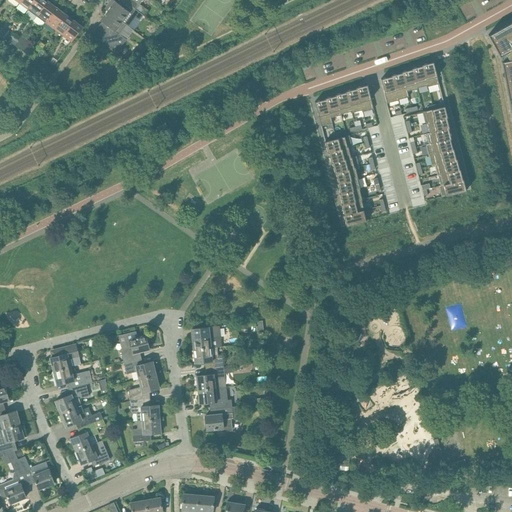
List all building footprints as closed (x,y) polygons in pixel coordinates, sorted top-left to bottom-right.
[(21,0),(19,3),(28,10),(35,0),(21,0)] [(45,0),(35,0),(28,10),(37,16),(48,1),(45,0)] [(107,11),(126,25),(129,27),(135,18),(139,21),(143,15),(136,10),(126,2),(123,7),(113,0),(111,0),(105,9),(107,11)] [(127,0),(126,2),(136,10),(139,4),(133,0),(127,0)] [(48,1),(37,16),(45,23),(56,8),(48,1)] [(54,29),(65,14),(56,8),(45,23),(54,29)] [(126,39),(119,34),(126,25),(107,11),(100,21),(101,22),(97,28),(105,34),(100,41),(116,53),(126,39)] [(65,14),(54,29),(63,35),(74,21),(65,14)] [(74,21),(63,35),(71,42),(82,27),(74,21)] [(511,21),(508,24),(488,35),(492,43),(500,56),(501,61),(511,116),(511,21)] [(15,45),(18,41),(13,37),(10,42),(15,45)] [(23,44),(18,41),(15,45),(20,49),(23,44)] [(32,58),(35,54),(30,50),(27,55),(32,58)] [(40,57),(35,54),(32,58),(37,62),(40,57)] [(433,62),(422,65),(422,66),(423,66),(428,85),(427,85),(427,87),(439,84),(433,62)] [(422,66),(412,69),(417,88),(427,85),(428,85),(423,66),(422,66)] [(412,69),(401,72),(401,73),(402,73),(407,92),(407,91),(418,89),(417,88),(412,69)] [(401,73),(391,76),(392,76),(398,100),(409,97),(407,91),(407,92),(402,73),(401,73)] [(391,76),(381,79),(387,103),(398,100),(392,76),(391,76)] [(367,85),(356,88),(356,89),(356,88),(362,110),(361,111),(362,112),(373,109),(367,85)] [(356,89),(345,91),(346,92),(351,112),(351,113),(361,111),(362,110),(356,88),(356,89)] [(346,92),(335,95),(335,96),(336,95),(341,114),(351,112),(346,92)] [(335,96),(325,98),(325,99),(330,118),(331,118),(341,115),(341,114),(336,95),(335,96)] [(325,99),(315,102),(321,126),(332,123),(331,118),(330,118),(325,99)] [(444,106),(422,112),(425,123),(427,123),(427,122),(446,118),(447,118),(444,106)] [(446,118),(427,122),(427,123),(429,132),(429,133),(448,128),(448,129),(449,128),(446,118)] [(429,132),(426,133),(429,144),(450,139),(451,139),(448,129),(448,128),(429,133),(429,132)] [(349,135),(325,142),(328,153),(329,153),(328,152),(350,147),(352,147),(349,135)] [(429,144),(426,144),(428,156),(429,156),(429,155),(453,149),(452,149),(450,139),(429,144)] [(350,147),(328,152),(329,153),(331,163),(332,163),(332,162),(353,157),(350,147)] [(453,149),(429,155),(429,156),(432,166),(435,165),(456,160),(456,159),(453,149),(452,149),(453,149)] [(353,157),(332,162),(332,163),(335,173),(336,173),(335,173),(355,168),(359,167),(356,156),(353,157)] [(456,160),(435,165),(437,176),(438,176),(438,175),(459,170),(459,169),(456,159),(456,160)] [(355,168),(335,173),(336,173),(338,183),(357,178),(357,179),(358,179),(355,168)] [(459,170),(438,175),(438,176),(440,185),(441,186),(462,180),(460,169),(459,169),(459,170)] [(338,183),(337,183),(340,193),(340,194),(359,189),(359,190),(360,189),(357,179),(357,178),(338,183)] [(440,185),(439,186),(442,197),(466,191),(463,180),(462,180),(441,186),(440,185)] [(340,193),(339,194),(342,204),(361,200),(362,200),(359,190),(359,189),(340,194),(340,193)] [(342,204),(341,204),(344,215),(364,210),(361,200),(342,204)] [(344,215),(343,215),(346,226),(368,221),(365,209),(364,210),(344,215)] [(191,329),(192,336),(193,350),(221,347),(219,326),(191,329)] [(120,350),(123,362),(138,358),(136,352),(149,349),(146,335),(137,337),(136,332),(137,332),(137,331),(123,334),(127,349),(120,350)] [(54,371),(70,367),(81,364),(79,357),(76,344),(61,348),(63,355),(50,358),(54,371)] [(209,368),(223,366),(221,347),(193,350),(195,363),(208,362),(209,368)] [(137,371),(139,379),(155,375),(152,361),(139,365),(138,358),(123,362),(126,374),(137,371)] [(196,376),(198,390),(215,388),(214,380),(225,379),(223,366),(209,368),(209,375),(196,376)] [(70,367),(54,371),(57,385),(70,382),(71,388),(86,384),(92,383),(88,371),(72,375),(70,367)] [(128,390),(129,402),(144,399),(144,392),(159,389),(155,375),(139,379),(141,387),(128,390)] [(86,384),(71,388),(73,394),(55,401),(60,414),(83,404),(81,398),(89,396),(86,384)] [(0,402),(8,400),(5,386),(0,387),(0,402)] [(215,388),(198,390),(199,404),(216,402),(217,409),(232,407),(231,394),(216,396),(215,388)] [(136,421),(142,421),(159,419),(158,405),(145,406),(144,399),(129,402),(130,413),(135,413),(136,421)] [(83,404),(60,414),(66,427),(78,422),(80,428),(104,417),(102,411),(93,415),(90,407),(85,409),(83,404)] [(222,428),(222,431),(232,430),(231,419),(233,419),(232,407),(217,409),(218,414),(205,416),(206,430),(222,428)] [(0,408),(0,430),(20,425),(16,411),(4,414),(2,408),(0,408)] [(71,438),(76,452),(94,444),(90,437),(101,433),(99,428),(107,424),(104,417),(80,428),(83,433),(71,438)] [(159,419),(142,421),(143,428),(132,429),(133,442),(148,441),(147,434),(160,433),(159,419)] [(20,425),(0,430),(0,457),(7,455),(14,451),(17,450),(14,451),(11,441),(24,438),(20,425)] [(444,431),(443,457),(459,458),(460,432),(444,431)] [(76,452),(81,464),(93,459),(96,466),(112,459),(107,447),(104,440),(94,444),(76,452)] [(442,455),(440,448),(435,449),(436,449),(437,454),(435,455),(433,457),(432,459),(432,462),(434,465),(435,466),(438,467),(440,467),(442,472),(446,471),(448,476),(467,470),(464,459),(445,465),(442,455)] [(17,476),(23,473),(18,460),(18,459),(14,451),(7,455),(15,472),(13,473),(12,479),(0,484),(0,495),(1,498),(6,496),(10,504),(26,497),(20,484),(17,476)] [(348,471),(349,457),(337,456),(336,470),(348,471)] [(25,457),(18,459),(18,460),(23,473),(30,470),(33,476),(38,489),(54,483),(46,462),(32,467),(31,465),(29,466),(25,457)] [(91,467),(85,470),(89,481),(96,478),(99,477),(96,470),(93,471),(91,467)] [(196,511),(198,495),(183,494),(182,510),(181,511),(196,511)] [(212,511),(214,497),(198,495),(196,511),(212,511)] [(160,498),(145,501),(147,511),(162,511),(162,508),(160,498)] [(147,511),(145,501),(131,503),(132,511),(147,511)] [(117,511),(114,502),(107,505),(110,511),(117,511)] [(225,511),(242,511),(244,505),(227,502),(225,511)]
